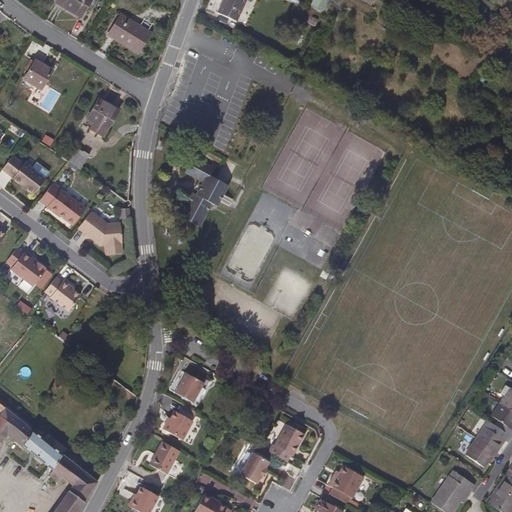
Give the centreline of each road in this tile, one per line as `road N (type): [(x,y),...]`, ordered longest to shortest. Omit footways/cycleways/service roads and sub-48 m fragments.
road 1 (residential): [(156,335),(184,342),(325,423),(331,439),(298,499),(273,509)]
road 2 (residential): [(156,335),(144,406),(91,511)]
road 3 (residential): [(156,99),(141,202),(150,287)]
road 4 (residential): [(156,99),(3,0)]
road 5 (residential): [(150,287),(108,284),(0,200)]
road 6 (unknown): [(180,26),(307,94)]
